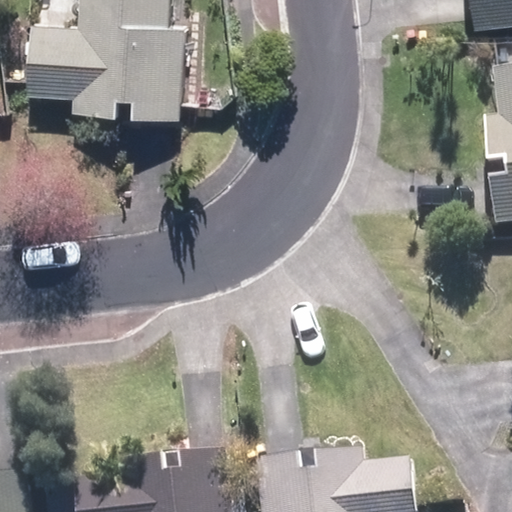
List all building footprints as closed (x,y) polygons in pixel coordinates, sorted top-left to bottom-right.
[(143,116),(187,119),(195,29),(175,27),(177,0),(87,0),(85,29),(43,25),(37,93),(82,97),(80,112),(128,115),(129,98),(145,98),(143,116)] [(511,0),(484,0),(486,25),(511,22),(511,0)] [(511,183),(500,184),(503,225),(511,224),(511,75),(507,76),(509,122),(496,123),(499,168),(511,166),(511,183)] [(240,511),(235,454),(196,458),(198,479),(181,482),(179,462),(131,466),(132,481),(88,485),(91,511),(240,511)] [(424,511),(421,464),(373,467),(372,454),(329,458),(331,477),(315,478),(313,459),(268,462),(272,511),(424,511)] [(0,511),(39,511),(36,476),(0,479),(0,511)]
